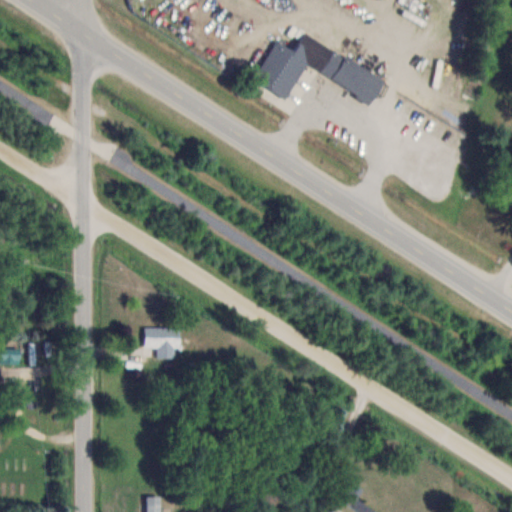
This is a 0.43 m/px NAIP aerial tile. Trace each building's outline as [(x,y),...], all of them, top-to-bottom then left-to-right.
[(288,98),(306,66),(373,103),(387,79),(336,51),(344,38),(313,21),(296,51),(278,41),(256,80),(288,98)] [(157,357),(180,357),(180,326),(146,326),(146,347),(157,347),(157,357)] [(0,382),(1,382),(1,364),(21,364),(21,348),(0,348),(0,382)] [(362,491),(353,483),(342,495),(360,511),(375,511),(357,495),(362,491)] [(161,511),(162,495),(148,495),(147,511),(161,511)]
